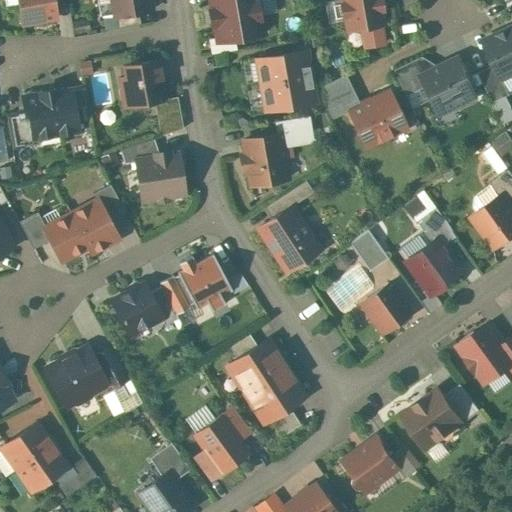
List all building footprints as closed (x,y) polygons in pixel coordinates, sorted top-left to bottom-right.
[(51,0),(17,0),(21,24),(55,18),(51,0)] [(149,0),(110,0),(113,16),(137,12),(151,9),(149,0)] [(210,0),(212,10),(209,10),(212,25),(215,24),(218,40),(261,33),(254,0),(210,0)] [(340,0),(341,3),(339,3),(342,17),(344,16),(346,29),(382,23),(379,10),(381,10),(379,0),(340,0)] [(137,12),(113,16),(115,27),(139,23),(137,12)] [(511,26),(482,41),(494,64),(500,78),(511,71),(511,26)] [(304,50),(255,59),(260,84),(309,76),(304,50)] [(419,57),(392,70),(404,95),(423,87),(417,75),(426,71),(419,57)] [(426,71),(417,75),(423,87),(432,107),(448,99),(452,107),(475,95),(456,57),(426,71)] [(156,59),(122,65),(124,77),(117,78),(122,107),(153,101),(157,125),(167,123),(164,105),(163,99),(164,99),(156,59)] [(494,64),(477,72),(491,102),(508,94),(500,78),(494,64)] [(344,74),(323,85),(327,112),(331,119),(347,111),(347,109),(359,104),(344,74)] [(309,76),(260,84),(264,110),(313,101),(309,76)] [(70,89),(41,94),(41,93),(22,97),(24,109),(25,116),(28,115),(32,139),(37,138),(77,131),(70,89)] [(359,104),(347,109),(347,111),(365,147),(405,128),(387,90),(359,104)] [(177,103),(164,105),(167,123),(157,125),(159,136),(182,128),(177,103)] [(16,112),(5,114),(11,149),(23,147),(23,145),(37,143),(37,138),(32,139),(28,115),(25,116),(24,109),(16,110),(16,112)] [(308,115),(273,121),(275,134),(280,133),(281,140),(311,135),(308,115)] [(496,171),(506,165),(499,153),(511,145),(511,139),(505,128),(489,138),(492,143),(482,148),(496,171)] [(275,134),(242,140),(244,155),(239,155),(242,171),(247,170),(249,185),(286,178),(282,159),(284,158),(281,140),(280,133),(275,134)] [(152,138),(118,149),(123,163),(135,161),(134,159),(154,156),(153,153),(157,153),(152,138)] [(157,153),(153,153),(154,156),(134,159),(135,161),(141,199),(153,197),(158,201),(164,200),(168,195),(183,193),(176,153),(167,154),(166,151),(157,153)] [(511,202),(511,174),(506,167),(487,181),(498,196),(501,193),(509,205),(511,202)] [(306,180),(270,204),(277,214),(290,205),(312,191),(306,180)] [(123,211),(109,184),(91,193),(95,200),(96,199),(107,220),(123,211)] [(498,196),(470,216),(493,247),(511,233),(511,208),(509,205),(501,193),(498,196)] [(95,200),(70,214),(90,251),(116,238),(107,220),(96,199),(95,200)] [(277,214),(256,227),(285,271),(319,249),(290,205),(277,214)] [(455,236),(434,207),(415,221),(430,242),(434,239),(440,247),(455,236)] [(36,211),(17,221),(32,248),(49,239),(43,228),(44,227),(36,211)] [(44,227),(43,228),(49,239),(60,259),(79,249),(81,251),(87,248),(89,252),(90,251),(70,214),(44,227)] [(0,251),(12,245),(1,226),(0,226),(0,251)] [(367,229),(348,242),(368,271),(387,258),(367,229)] [(430,242),(405,260),(429,293),(432,291),(437,292),(444,286),(445,282),(459,272),(440,247),(434,239),(430,242)] [(210,255),(194,264),(191,257),(190,256),(177,263),(178,264),(181,270),(178,272),(176,273),(177,275),(172,277),(187,305),(192,302),(195,309),(197,308),(197,307),(206,302),(210,310),(212,310),(212,309),(222,304),(224,303),(220,295),(229,290),(229,291),(231,290),(211,254),(210,254),(210,255)] [(172,277),(172,276),(171,275),(158,282),(160,286),(175,314),(188,307),(187,306),(187,305),(172,277)] [(148,292),(143,282),(137,285),(134,285),(129,287),(128,290),(109,300),(128,334),(160,317),(161,317),(148,292)] [(387,282),(360,302),(381,332),(409,312),(387,282)] [(175,314),(160,286),(148,292),(161,317),(160,317),(164,325),(177,318),(175,314)] [(511,304),(502,312),(511,326),(511,304)] [(496,337),(486,324),(474,332),(472,330),(458,340),(460,343),(457,345),(483,381),(508,363),(511,360),(511,353),(504,343),(499,335),(496,337)] [(248,334),(228,346),(235,358),(255,345),(248,334)] [(235,358),(225,365),(239,387),(281,360),(266,338),(255,345),(235,358)] [(85,346),(45,367),(65,405),(71,402),(76,403),(88,397),(90,391),(104,384),(105,383),(91,357),(85,346)] [(110,346),(91,357),(105,383),(104,384),(107,388),(127,378),(110,346)] [(281,360),(239,387),(262,422),(284,408),(304,395),(281,360)] [(0,376),(0,404),(11,398),(0,376)] [(479,410),(459,383),(442,395),(461,422),(479,410)] [(437,388),(401,414),(426,448),(439,439),(440,441),(444,441),(452,435),(453,431),(459,427),(458,425),(461,422),(442,395),(437,388)] [(250,430),(231,405),(219,414),(237,439),(250,430)] [(284,408),(267,419),(279,437),(299,424),(291,411),(288,413),(284,408)] [(219,414),(192,433),(203,448),(193,455),(211,478),(247,452),(237,439),(219,414)] [(35,422),(0,446),(15,468),(53,442),(49,436),(43,433),(35,422)] [(375,435),(339,461),(351,477),(350,482),(354,488),(359,489),(361,491),(397,465),(390,455),(375,435)] [(53,442),(15,468),(30,489),(65,465),(57,453),(57,447),(53,442)] [(188,468),(171,445),(150,460),(161,475),(167,471),(173,479),(188,468)] [(411,463),(400,448),(390,455),(397,465),(401,470),(411,463)] [(94,475),(81,456),(70,464),(74,471),(83,483),(94,475)] [(411,463),(401,470),(404,475),(414,468),(411,463)] [(74,471),(56,484),(64,496),(83,483),(74,471)] [(161,475),(138,492),(152,511),(178,511),(190,503),(173,479),(167,471),(161,475)] [(304,487),(299,491),(298,495),(283,506),(287,511),(334,511),(313,484),(308,488),(304,487)]
